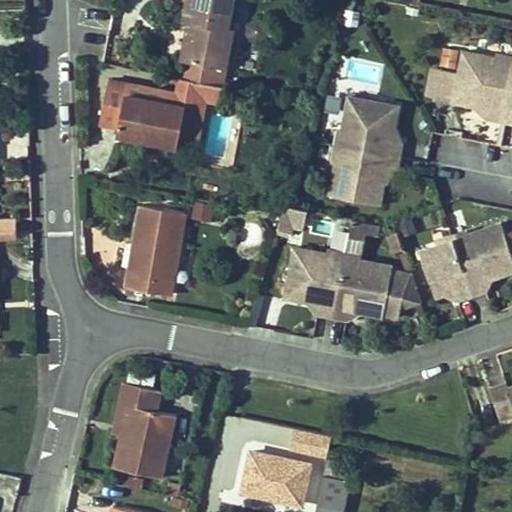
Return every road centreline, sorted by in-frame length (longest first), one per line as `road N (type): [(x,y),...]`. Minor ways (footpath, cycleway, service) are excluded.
road 1 (residential): [(82,331),(174,336),(373,375),(511,327)]
road 2 (residential): [(82,331),(60,261),(53,0)]
road 3 (residential): [(43,511),(82,331)]
